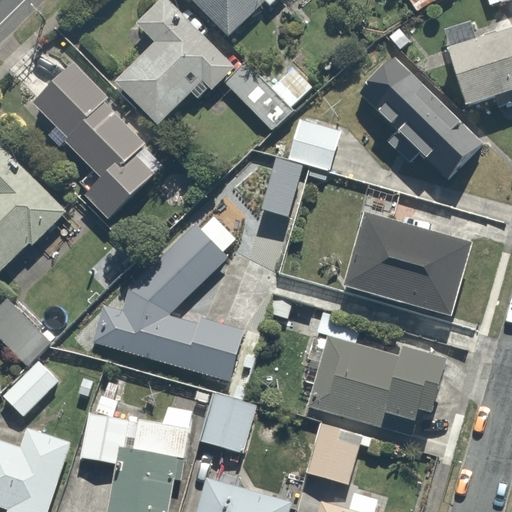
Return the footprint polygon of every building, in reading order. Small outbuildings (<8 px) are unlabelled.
[(149,40),(111,79),(157,124),(190,91),(198,100),(219,79),(230,67),(161,0),(151,0),(130,22),(149,40)] [(189,0),(222,37),(263,0),(189,0)] [(511,0),(403,0),(411,10),(425,0),(488,0),(491,6),(511,0)] [(511,22),(444,39),(459,101),(511,87),(511,22)] [(230,67),(219,79),(245,104),(267,82),(256,71),(241,56),(230,67)] [(62,61),(23,101),(97,172),(75,195),(104,223),(165,161),(62,61)] [(482,144),(384,61),(353,98),(451,181),(482,144)] [(337,126),(294,116),(284,159),(327,169),(337,126)] [(0,265),(60,201),(0,145),(0,265)] [(463,243),(355,216),(339,284),(447,310),(463,243)] [(187,221),(91,312),(84,344),(227,376),(238,326),(164,310),(221,259),(187,221)] [(53,340),(3,297),(0,301),(0,332),(31,359),(1,394),(26,415),(60,375),(38,357),(53,340)] [(324,335),(298,431),(308,433),(299,467),(348,480),(358,443),(367,445),(371,433),(404,442),(414,403),(427,406),(440,359),(392,346),(390,353),(352,343),(358,319),(320,309),(314,332),(324,335)] [(127,396),(94,388),(76,459),(110,467),(98,511),(168,511),(196,404),(158,395),(153,417),(123,410),(127,396)] [(252,398),(207,388),(196,437),(241,448),(252,398)] [(16,451),(0,445),(0,509),(4,510),(3,511),(47,511),(73,439),(26,423),(16,451)] [(291,511),(294,504),(203,475),(191,511),(291,511)] [(347,511),(345,511),(315,502),(311,511),(375,511),(381,496),(355,488),(347,511)]
